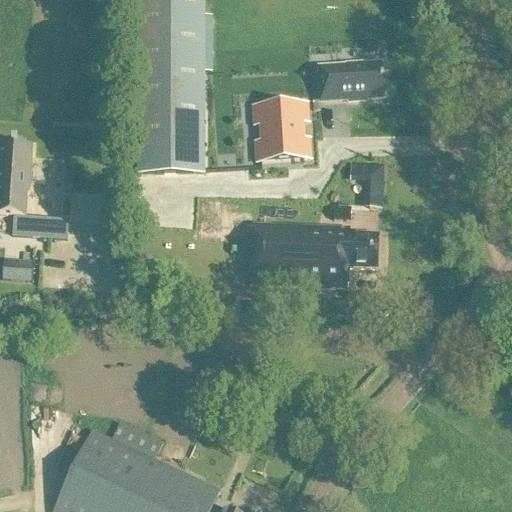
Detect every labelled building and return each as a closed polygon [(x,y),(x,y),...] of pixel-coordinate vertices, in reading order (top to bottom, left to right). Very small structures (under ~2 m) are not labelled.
[(137,0),(137,179),(205,179),(205,0),(137,0)] [(364,72),(364,69),(346,70),(346,74),(319,75),(321,105),(348,103),(348,106),(367,105),(366,102),(384,100),(383,71),(364,72)] [(258,169),(313,175),(315,157),(305,155),(308,139),(319,141),(321,121),(264,114),(258,169)] [(32,151),(0,149),(0,220),(14,221),(13,242),(67,245),(68,225),(26,223),(27,197),(29,198),(32,151)] [(390,211),(390,166),(356,166),(356,185),(372,185),(372,211),(390,211)] [(351,228),(351,212),(334,212),(332,228),(351,228)] [(378,275),(379,240),(350,239),(350,234),(252,230),(250,290),(348,294),(349,274),(378,275)] [(33,267),(4,265),(2,285),(32,287),(33,267)] [(269,309),(249,308),(248,320),(268,321),(269,309)] [(257,412),(266,394),(247,384),(238,402),(257,412)] [(216,511),(213,511),(220,496),(93,436),(56,511),(216,511)]
